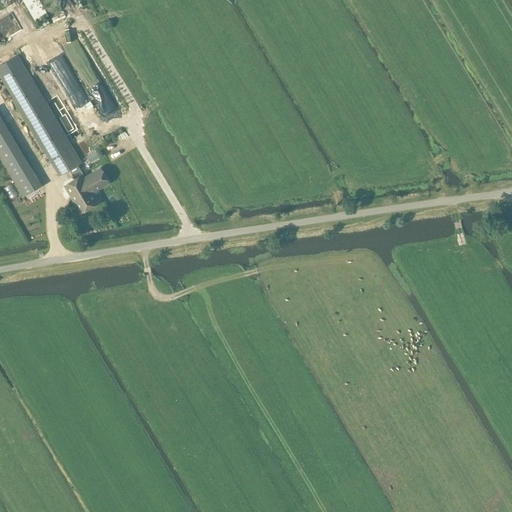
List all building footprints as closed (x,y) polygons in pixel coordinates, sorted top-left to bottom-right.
[(22,0),(36,23),(48,16),(38,0),(22,0)] [(18,55),(0,65),(0,76),(59,175),(69,169),(77,164),(81,162),(18,55)] [(0,159),(23,198),(42,186),(0,114),(0,159)] [(110,134),(102,138),(113,157),(121,152),(110,134)] [(96,140),(86,145),(89,150),(99,145),(96,140)] [(87,157),(90,163),(99,158),(96,152),(87,157)] [(77,164),(69,169),(75,179),(66,184),(72,193),(70,194),(81,212),(98,202),(92,192),(109,182),(100,168),(85,177),(77,164)]
